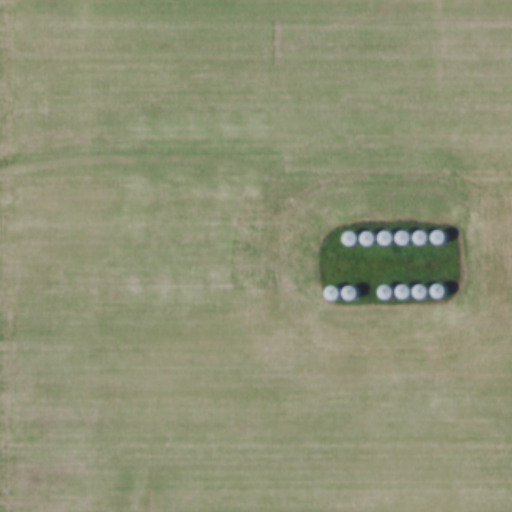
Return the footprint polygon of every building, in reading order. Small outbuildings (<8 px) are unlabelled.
[(390,265),(390,269),(393,272),(397,272),(400,271),(403,269),(403,265),(403,262),(400,259),(396,258),(393,259),(390,262),(390,265)] [(408,265),(409,269),(411,271),(415,272),(418,271),(421,269),(422,265),(421,262),(418,259),(415,258),(411,259),(409,262),(408,265)] [(336,266),(337,270),(340,272),(343,273),(347,272),(349,270),(350,266),(349,263),(346,260),(343,259),(339,260),(337,263),(336,266)] [(354,266),(355,269),(358,272),(361,273),(365,272),(367,269),(368,266),(367,262),(364,260),(361,259),(357,260),(355,262),(354,266)] [(372,266),(373,269),(375,272),(379,273),(382,272),(385,269),(386,266),(385,262),(382,260),(379,259),(375,260),(373,262),(372,266)] [(319,267),(320,270),(322,273),(326,274),(329,273),(332,270),(333,266),(332,263),(329,260),(326,260),(322,261),(320,263),(319,267)] [(389,320),(390,323),(393,326),(396,326),(400,325),(402,323),(403,319),(402,316),(400,313),(396,312),(393,313),(390,316),(389,320)] [(407,319),(408,323),(411,325),(415,326),(418,325),(421,323),(421,319),(421,316),(418,313),(414,312),(411,313),(408,316),(407,319)] [(355,320),(356,323),(358,326),(362,327),(365,326),(368,323),(369,320),(368,316),(365,314),(362,313),(358,314),(356,316),(355,320)] [(372,320),(373,323),(376,326),(379,327),(383,326),(385,323),(386,320),(385,316),(382,314),(379,313),(375,314),(373,316),(372,320)] [(301,321),(302,325),(305,327),(308,328),(312,327),(314,324),(315,321),(314,317),(312,315),(308,314),(305,315),(302,318),(301,321)] [(318,321),(319,324),(322,327),(325,328),(329,327),(331,324),(332,321),(331,317),(329,315),(325,314),(322,315),(319,317),(318,321)]
